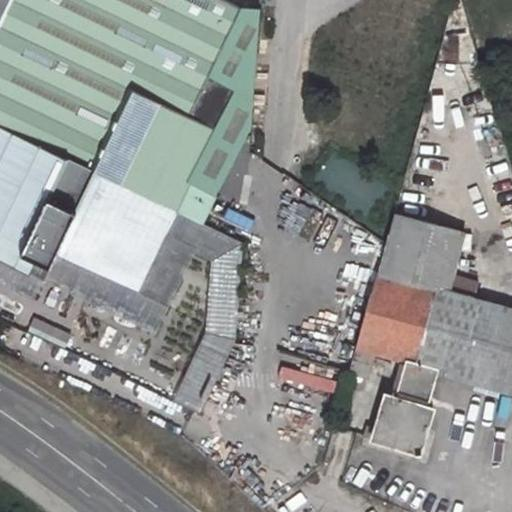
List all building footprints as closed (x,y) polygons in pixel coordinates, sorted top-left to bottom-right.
[(56,252),(95,271),(137,290),(176,210),(202,223),(216,194),(190,182),(216,129),(190,116),(242,7),(226,0),(0,0),(0,258),(28,271),(34,259),(49,266),(56,252)] [(461,0),(453,0),(447,24),(470,31),(461,0)] [(190,182),(216,194),(252,124),(261,6),(242,7),(190,116),(216,129),(190,182)] [(155,334),(195,250),(212,261),(206,332),(200,345),(227,358),(236,338),(242,244),(202,223),(176,210),(137,290),(95,271),(82,298),(155,334)] [(373,375),(381,349),(402,355),(392,386),(429,398),(439,366),(508,388),(511,376),(511,306),(448,289),(463,233),(394,215),(385,243),(350,369),(373,375)] [(43,279),(82,298),(95,271),(56,252),(49,266),(43,279)] [(0,284),(32,300),(43,279),(28,271),(0,258),(0,284)] [(28,271),(43,279),(49,266),(34,259),(28,271)] [(200,345),(174,401),(199,415),(227,358),(200,345)] [(370,423),(366,435),(423,452),(436,410),(386,394),(377,425),(370,423)]
